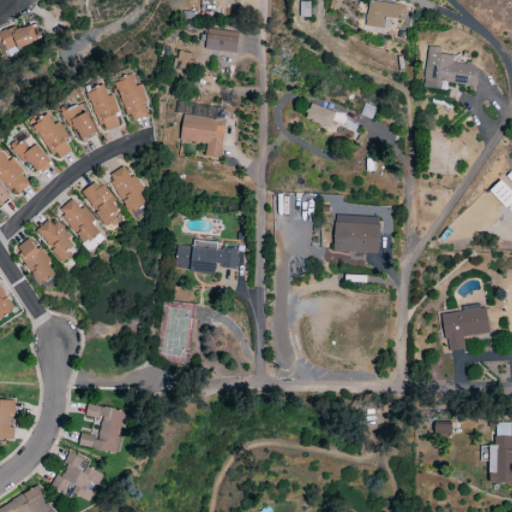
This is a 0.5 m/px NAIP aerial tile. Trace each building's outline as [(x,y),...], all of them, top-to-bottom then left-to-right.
[(331,0),(329,7),(338,10),(341,0),(331,0)] [(384,29),(385,19),(404,20),(405,5),(368,2),(365,27),(384,29)] [(17,49),(41,40),(35,22),(0,34),(0,37),(4,50),(16,46),(17,49)] [(235,53),(237,35),(206,32),(205,50),(235,53)] [(422,88),(440,90),(441,82),(475,86),(477,66),(452,63),(453,56),(440,54),(440,48),(427,46),(422,88)] [(187,70),(190,53),(177,51),(174,68),(187,70)] [(116,80),(127,122),(148,116),(139,85),(134,86),(132,76),(116,80)] [(120,126),(111,95),(106,96),(103,85),(88,90),(100,132),(120,126)] [(63,112),(78,143),(95,134),(80,104),(63,112)] [(334,111),(309,105),(305,121),(331,127),(334,111)] [(179,141),(206,144),(204,156),(220,158),(224,120),(182,115),(179,141)] [(52,125),(49,116),(35,122),(52,160),(70,152),(64,139),(66,139),(59,122),(52,125)] [(15,143),(12,146),(37,177),(51,165),(28,136),(17,145),(15,143)] [(10,159),(7,161),(0,153),(0,179),(14,197),(31,184),(10,159)] [(129,215),(146,205),(139,193),(140,192),(125,166),(107,176),(129,215)] [(81,194),(107,231),(123,219),(112,204),(115,202),(100,181),(81,194)] [(505,209),(511,202),(511,194),(500,181),(488,191),(505,209)] [(0,208),(10,199),(0,188),(0,208)] [(56,212),(85,244),(99,232),(91,223),(93,221),(73,198),(56,212)] [(35,231),(62,264),(72,256),(67,250),(73,245),(51,217),(35,231)] [(377,254),(378,224),(333,222),(332,252),(377,254)] [(38,286),(54,275),(47,264),(50,262),(40,247),(35,250),(28,239),(14,249),(38,286)] [(176,247),(174,271),(215,273),(216,267),(236,268),(237,250),(216,249),(216,243),(193,241),(192,247),(176,247)] [(0,316),(12,311),(0,288),(0,316)] [(442,313),(446,352),(464,350),(462,336),(488,333),(485,308),(442,313)] [(15,401),(0,400),(0,439),(13,440),(13,428),(9,428),(9,417),(14,417),(15,401)] [(78,448),(117,453),(123,411),(86,405),(85,417),(100,420),(97,437),(80,434),(78,448)] [(488,446),(488,483),(511,483),(511,423),(495,423),(494,446),(488,446)] [(434,425),(435,434),(451,434),(451,425),(434,425)] [(50,489),(69,497),(70,494),(89,502),(94,488),(96,489),(104,471),(68,456),(60,475),(56,474),(50,489)] [(52,511),(39,486),(0,507),(0,511),(52,511)]
